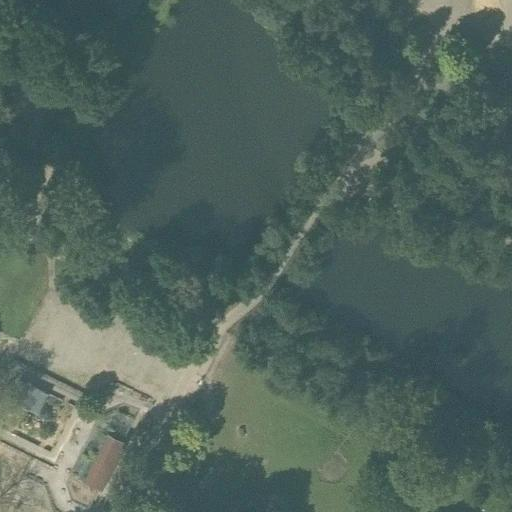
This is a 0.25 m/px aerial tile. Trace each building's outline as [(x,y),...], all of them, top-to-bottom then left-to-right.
[(22,387),(13,407),(39,418),(48,399),(22,387)] [(121,432),(100,421),(90,442),(111,453),(121,432)] [(111,453),(90,442),(80,464),(101,474),(111,453)] [(101,474),(80,464),(70,485),(91,495),(101,474)] [(83,511),(91,495),(70,485),(60,506),(72,511),(83,511)]
